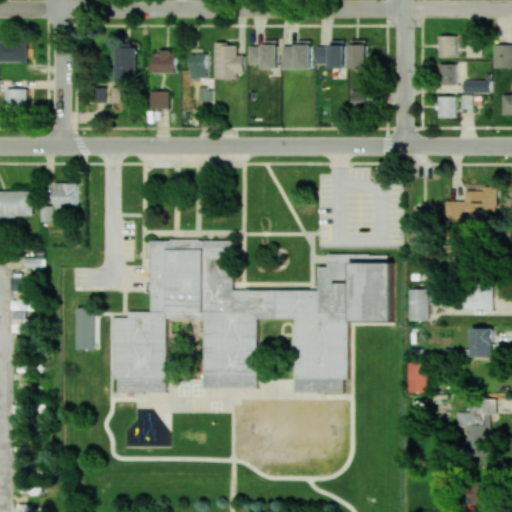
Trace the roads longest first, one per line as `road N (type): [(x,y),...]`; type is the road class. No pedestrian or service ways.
road 1 (residential): [(0,8),(511,8)]
road 2 (residential): [(0,145),(511,145)]
road 3 (residential): [(62,145),(61,0)]
road 4 (residential): [(403,145),(403,0)]
